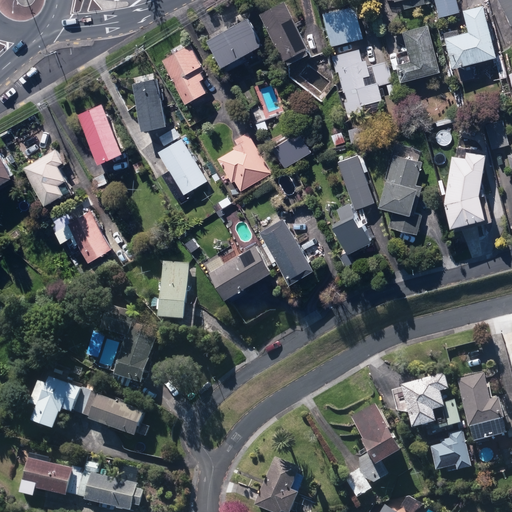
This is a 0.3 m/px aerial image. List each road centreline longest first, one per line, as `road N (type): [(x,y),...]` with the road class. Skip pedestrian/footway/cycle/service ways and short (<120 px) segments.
road 1 (residential): [(212,472),(192,433),(241,376),(375,298),(511,260)]
road 2 (residential): [(511,302),(383,339),(257,416),(212,472)]
road 3 (secondary): [(170,0),(119,22),(49,25)]
